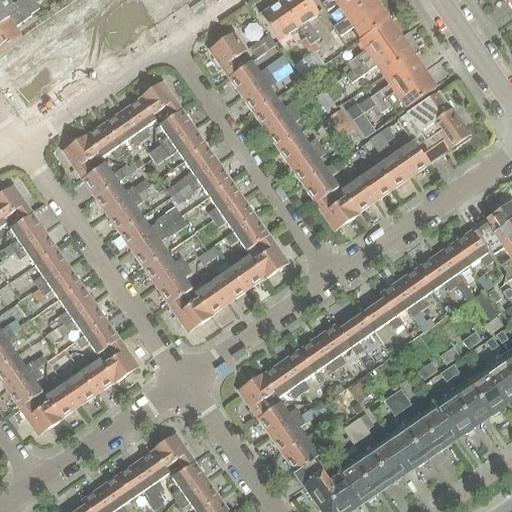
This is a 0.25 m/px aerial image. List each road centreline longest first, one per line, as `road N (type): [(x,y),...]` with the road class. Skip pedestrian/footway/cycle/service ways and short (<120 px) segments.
road 1 (residential): [(184,382),(21,147)]
road 2 (residential): [(332,279),(170,45)]
road 3 (residential): [(332,279),(511,156)]
road 4 (residential): [(21,147),(170,45)]
road 5 (residential): [(184,382),(332,279)]
road 6 (residential): [(38,483),(184,382)]
road 7 (residential): [(274,511),(184,382)]
road 8 (residential): [(511,105),(439,0)]
